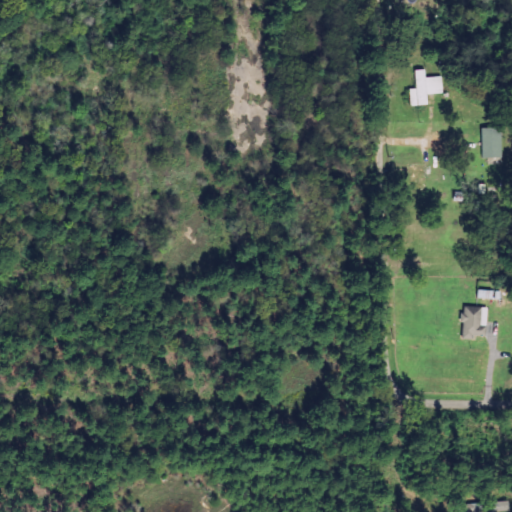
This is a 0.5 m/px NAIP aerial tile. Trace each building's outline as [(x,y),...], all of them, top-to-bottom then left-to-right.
[(413,71),(414,89),(407,90),(408,107),(426,106),(426,95),(441,94),(440,77),(424,78),(424,70),(413,71)] [(499,128),(480,129),(480,159),(500,158),(499,128)] [(492,298),(492,290),(476,290),(476,297),(492,298)] [(486,307),(460,306),(459,336),(485,337),(486,307)] [(489,511),(490,511),(507,511),(506,501),(489,502),(489,511)]
